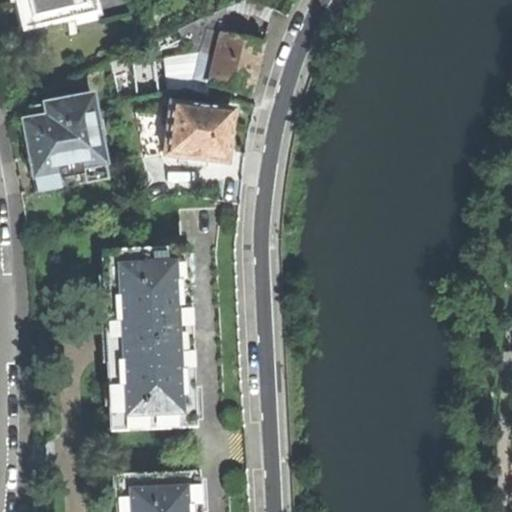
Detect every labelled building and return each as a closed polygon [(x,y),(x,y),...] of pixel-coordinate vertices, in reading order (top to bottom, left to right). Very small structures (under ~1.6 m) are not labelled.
[(13,2),(19,28),(42,23),(43,27),(67,21),(65,13),(95,6),(93,0),(16,0),(16,2),(13,2)] [(225,14),(220,35),(241,40),(247,19),(225,14)] [(207,85),(220,35),(204,30),(196,54),(163,59),(168,89),(207,85)] [(220,35),(207,85),(248,95),(254,71),(260,45),(241,40),(220,35)] [(57,189),(56,188),(55,178),(63,177),(79,174),(81,185),(104,181),(101,166),(103,166),(90,96),(39,105),(42,117),(17,121),(22,150),(28,178),(31,178),(33,193),(57,189)] [(230,111),(167,104),(161,156),(180,158),(179,161),(203,163),(203,161),(223,164),(226,138),(230,111)] [(65,187),(63,177),(55,178),(56,188),(65,187)] [(108,428),(189,425),(180,249),(100,255),(103,323),(114,329),(115,341),(115,349),(105,357),(108,428)] [(193,511),(191,476),(111,479),(112,511),(193,511)]
